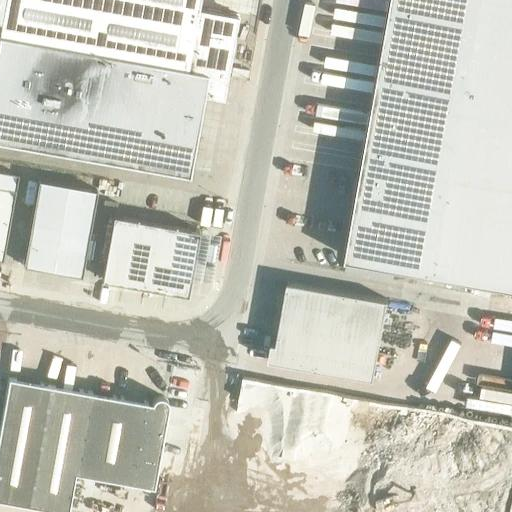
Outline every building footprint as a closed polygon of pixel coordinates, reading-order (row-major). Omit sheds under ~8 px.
[(0,0),(0,35),(226,76),(237,14),(198,7),(199,0),(0,0)] [(511,0),(392,0),(376,92),(361,176),(356,175),(354,189),(359,190),(347,257),(511,286),(511,0)] [(226,76),(0,35),(0,140),(186,174),(200,93),(222,97),(226,76)] [(0,260),(3,261),(19,174),(0,170),(0,260)] [(23,265),(81,275),(96,189),(38,179),(23,265)] [(113,214),(102,279),(187,294),(199,230),(113,214)] [(269,360),(374,379),(388,299),(288,281),(277,343),(272,342),(272,344),(277,345),(275,359),(269,358),(269,360)] [(0,498),(67,511),(74,472),(153,486),(168,405),(168,403),(168,402),(167,400),(166,399),(165,398),(164,397),(162,396),(161,396),(159,396),(158,396),(156,396),(155,397),(154,398),(153,399),(152,400),(151,402),(8,376),(4,397),(2,396),(1,395),(0,394),(0,498)]
